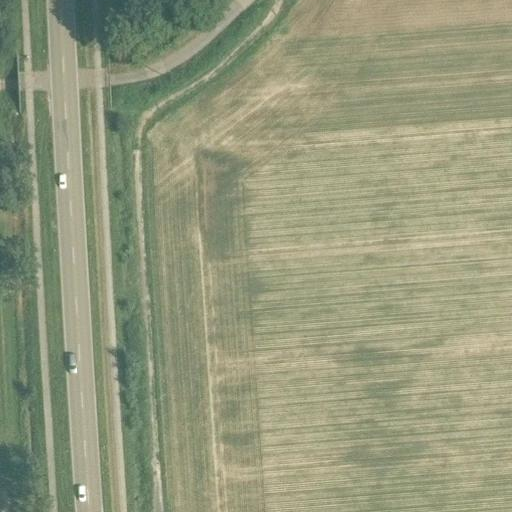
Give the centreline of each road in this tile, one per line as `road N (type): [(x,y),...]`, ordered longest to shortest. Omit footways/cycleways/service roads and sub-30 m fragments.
road 1 (track): [(281,0),(268,29),(139,130),(162,511)]
road 2 (primary): [(88,511),(60,0)]
road 3 (unclassified): [(246,0),(155,74),(110,83)]
